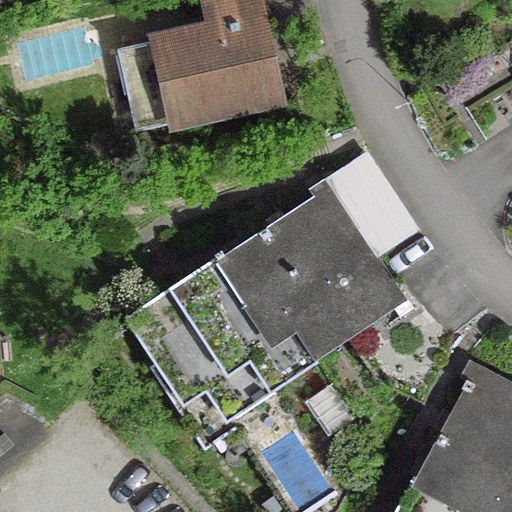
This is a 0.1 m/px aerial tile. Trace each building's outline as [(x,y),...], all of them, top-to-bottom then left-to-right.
[(257,21),(262,19),(257,0),(201,0),(198,1),(205,30),(151,42),(161,83),(126,91),(135,134),(275,102),(257,21)] [(395,192),(369,152),(327,179),(353,220),(395,192)] [(422,232),(395,192),(353,220),(379,260),(422,232)] [(330,193),(285,223),(357,332),(403,302),(330,193)] [(313,362),(357,332),(285,223),(268,234),(264,228),(236,247),(240,252),(313,362)] [(313,362),(240,252),(236,247),(220,258),(217,253),(211,257),(214,262),(124,321),(154,366),(176,351),(223,421),(313,362)] [(465,394),(452,418),(453,418),(511,449),(511,387),(489,375),(480,392),(462,382),(458,390),(465,394)] [(511,449),(453,418),(452,418),(442,436),(437,433),(422,461),(428,464),(511,509),(511,449)] [(511,511),(511,509),(428,464),(422,461),(394,511),(511,511)]
